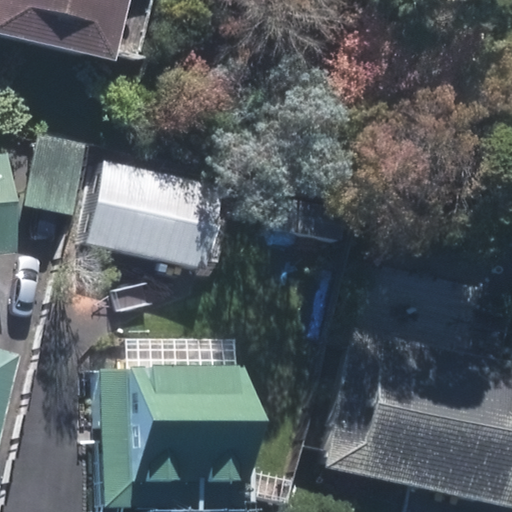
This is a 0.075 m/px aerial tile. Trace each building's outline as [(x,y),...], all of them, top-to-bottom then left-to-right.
[(0,0),(0,21),(128,48),(137,0),(0,0)] [(74,151),(26,138),(8,209),(55,221),(74,151)] [(98,150),(81,240),(211,264),(228,174),(98,150)] [(511,361),(347,323),(318,449),(504,492),(511,455),(511,361)] [(230,506),(233,328),(125,327),(124,403),(99,403),(97,504),(230,506)]
